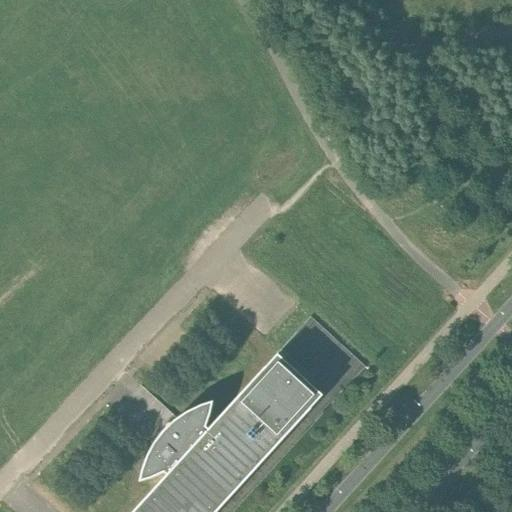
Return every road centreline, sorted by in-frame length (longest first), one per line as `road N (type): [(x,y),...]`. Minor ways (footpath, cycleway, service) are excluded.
road 1 (secondary): [(511,306),(322,511)]
road 2 (secondary): [(414,511),(511,405)]
